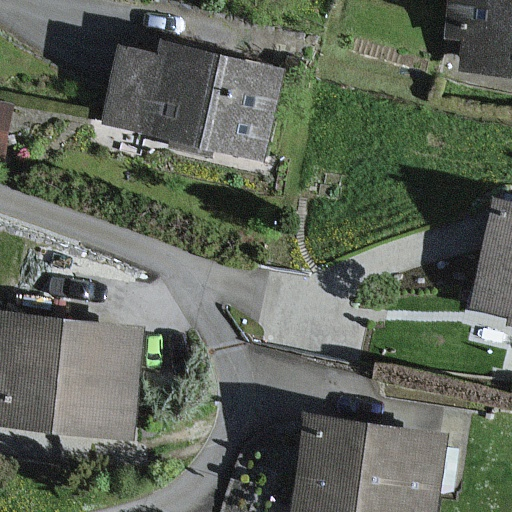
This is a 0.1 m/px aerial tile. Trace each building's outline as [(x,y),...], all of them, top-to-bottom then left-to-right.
[(511,0),(453,0),(449,36),(470,39),(466,70),(511,76),(511,0)] [(288,73),(167,40),(163,57),(124,46),(102,124),(261,168),(288,73)] [(511,201),(498,198),(471,299),(511,309),(511,310),(509,323),(511,323),(511,201)] [(146,328),(2,310),(0,328),(0,429),(131,446),(146,328)] [(441,511),(454,433),(302,411),(286,511),(441,511)]
